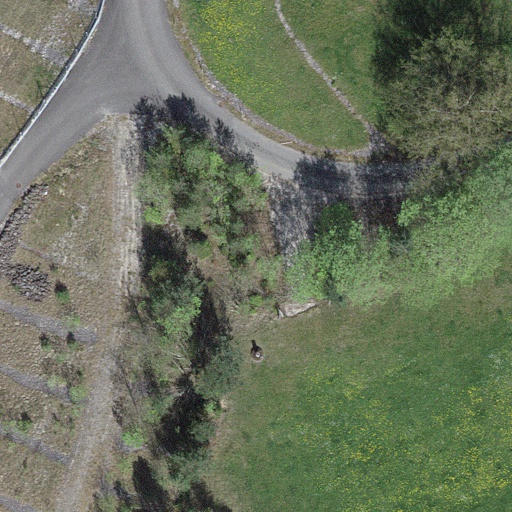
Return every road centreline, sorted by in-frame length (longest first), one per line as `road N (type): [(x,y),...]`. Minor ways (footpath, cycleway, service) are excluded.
road 1 (track): [(78,511),(110,433),(135,261),(134,37)]
road 2 (track): [(139,0),(134,37),(234,136),(368,178),(479,164)]
